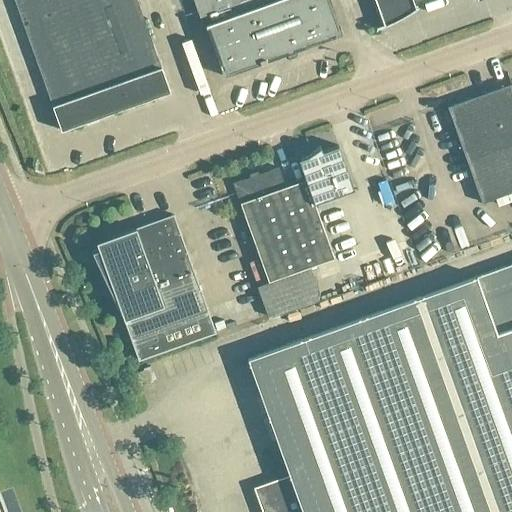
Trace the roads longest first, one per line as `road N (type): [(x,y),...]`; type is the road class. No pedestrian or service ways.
road 1 (unclassified): [(3,212),(511,32)]
road 2 (tertiary): [(127,511),(22,263)]
road 3 (tertiary): [(22,263),(94,511)]
road 4 (unknown): [(211,138),(158,0)]
